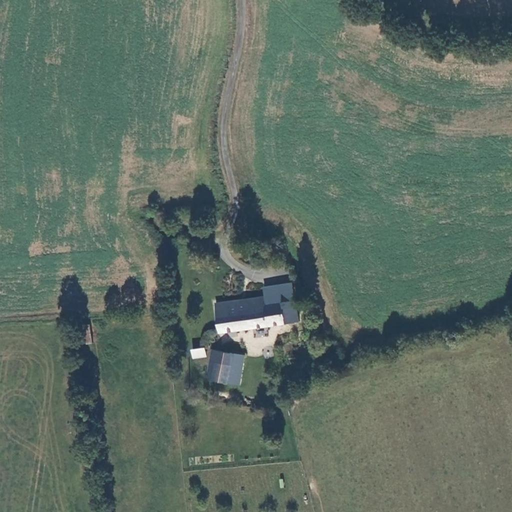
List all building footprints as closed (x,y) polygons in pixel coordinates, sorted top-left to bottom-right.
[(266,287),(267,298),(268,303),(300,298),(298,282),(266,287)] [(303,321),(300,298),(268,303),(267,298),(216,305),(220,333),(303,321)] [(79,344),(91,343),(90,324),(78,325),(79,344)] [(205,347),(193,350),(195,358),(207,356),(205,347)] [(213,349),(208,379),(231,383),(236,353),(213,349)] [(247,355),(236,353),(231,383),(242,385),(247,355)]
